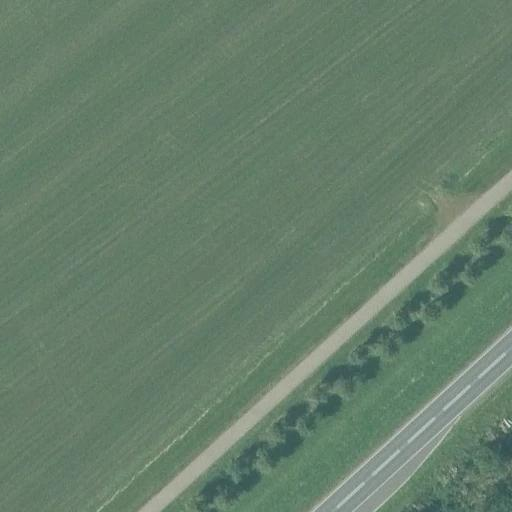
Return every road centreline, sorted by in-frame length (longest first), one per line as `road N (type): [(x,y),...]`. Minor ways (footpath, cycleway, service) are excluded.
road 1 (unclassified): [(148,511),(511,179)]
road 2 (trunk): [(325,511),(511,342)]
